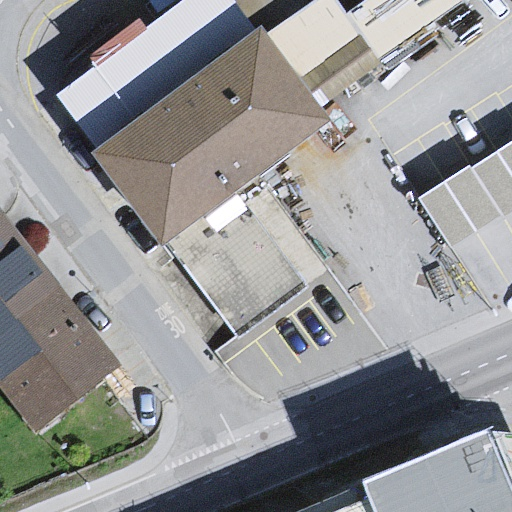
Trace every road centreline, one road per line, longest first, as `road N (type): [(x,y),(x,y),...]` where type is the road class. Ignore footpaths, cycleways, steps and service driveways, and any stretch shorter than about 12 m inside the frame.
road 1 (residential): [(245,465),(209,396),(0,105)]
road 2 (tertiary): [(245,465),(511,351)]
road 3 (tertiary): [(133,511),(245,465)]
